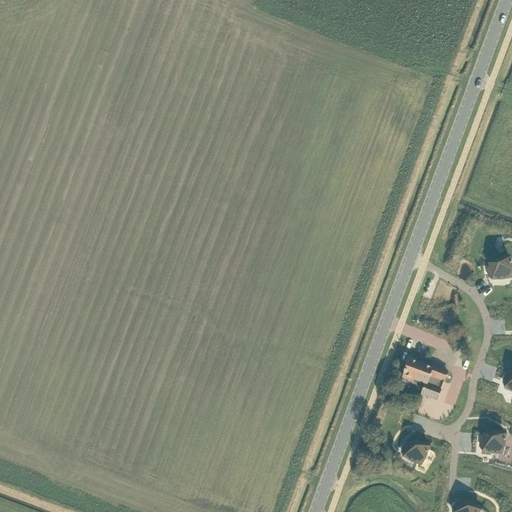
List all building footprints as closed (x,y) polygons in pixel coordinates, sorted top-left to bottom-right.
[(508,256),(489,264),(490,268),(486,270),(487,275),(492,275),(492,279),(502,280),(511,278),(511,266),(511,264),(508,256)] [(413,380),(425,384),(428,377),(442,382),(444,383),(448,372),(432,366),(431,368),(414,362),(415,360),(409,358),(405,368),(407,368),(403,378),(412,381),(413,380)] [(505,376),(503,381),(507,383),(505,387),(511,391),(511,372),(510,372),(509,376),(505,376)] [(428,377),(425,384),(421,396),(437,401),(440,392),(439,392),(442,382),(428,377)] [(483,446),(483,451),(491,453),(501,454),(504,443),(505,443),(505,441),(504,433),(484,435),(484,439),(480,440),(479,445),(483,446)] [(405,452),(404,457),(411,462),(420,465),(426,454),(427,455),(428,453),(429,445),(409,442),(408,446),(403,445),(402,450),(405,452)] [(453,507),(456,510),(454,511),(479,511),(481,508),(462,501),(460,504),(456,503),(453,507)]
